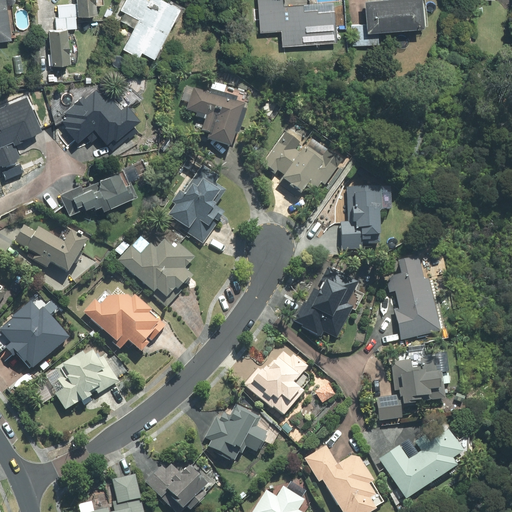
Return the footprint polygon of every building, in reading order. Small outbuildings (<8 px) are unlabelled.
[(0,0),(0,40),(10,39),(3,0),(0,0)] [(56,6),(57,18),(74,16),(94,14),(93,0),(74,0),(75,4),(56,6)] [(150,56),(176,7),(163,0),(124,0),(119,10),(123,13),(119,21),(131,27),(121,48),(136,56),(138,50),(150,56)] [(281,45),(336,41),(333,10),(316,11),(316,9),(303,10),(303,3),(283,5),(282,0),(256,0),(259,31),(280,30),(281,45)] [(361,0),(364,24),(350,25),(352,46),(378,43),(376,29),(422,25),(421,23),(425,23),(422,0),(361,0)] [(108,17),(111,10),(105,7),(102,15),(108,17)] [(57,18),(54,18),(55,29),(46,30),(48,54),(47,53),(48,65),(68,63),(65,29),(75,28),(74,16),(57,18)] [(94,71),(89,69),(86,75),(91,78),(94,71)] [(104,141),(110,149),(126,136),(127,137),(136,130),(131,123),(137,118),(124,103),(119,108),(108,96),(104,100),(94,88),(83,97),(81,95),(72,102),(73,103),(63,112),(65,115),(59,119),(64,124),(62,126),(74,141),(83,133),(89,140),(96,134),(103,141),(104,141)] [(208,93),(193,88),(185,110),(196,114),(195,117),(204,120),(200,131),(207,134),(205,140),(229,147),(243,104),(234,102),(236,98),(210,89),(208,93)] [(0,165),(14,159),(13,158),(17,155),(12,143),(22,139),(21,137),(38,129),(24,97),(0,106),(0,165)] [(276,185),(296,199),(304,187),(309,191),(312,187),(315,189),(319,184),(323,186),(341,161),(326,150),(321,157),(306,146),(302,151),(300,150),(298,153),(294,150),(299,143),(284,133),(261,166),(273,175),(276,171),(282,175),(279,179),(280,180),(276,185)] [(201,165),(182,193),(178,191),(170,203),(174,205),(166,215),(185,228),(183,232),(202,244),(215,225),(210,221),(212,219),(216,222),(223,212),(214,206),(224,191),(214,183),(218,177),(201,165)] [(100,208),(131,194),(125,182),(123,183),(117,170),(97,179),(98,181),(81,188),(80,185),(59,194),(68,214),(88,205),(90,210),(92,209),(93,209),(100,206),(100,208)] [(339,223),(340,250),(360,249),(360,245),(378,244),(377,213),(380,210),(379,187),(346,188),(347,222),(339,223)] [(35,233),(24,226),(14,242),(36,255),(32,261),(46,269),(50,263),(67,273),(72,264),(75,265),(81,255),(79,253),(87,240),(80,236),(81,235),(77,232),(76,233),(71,230),(64,243),(38,228),(35,233)] [(402,228),(396,233),(402,242),(409,236),(402,228)] [(174,249),(163,239),(155,248),(150,243),(140,254),(130,246),(130,247),(124,241),(115,252),(120,257),(117,261),(150,291),(148,293),(165,308),(181,291),(178,288),(182,283),(184,285),(192,276),(184,269),(194,257),(178,243),(174,249)] [(92,261),(83,255),(77,265),(86,271),(92,261)] [(439,332),(427,279),(422,280),(417,257),(396,262),(399,275),(384,278),(388,293),(393,292),(397,309),(392,310),(399,341),(439,332)] [(356,284),(326,268),(320,280),(317,279),(305,304),(302,303),(292,322),(300,326),(298,330),(314,338),(315,336),(319,338),(322,333),(335,340),(351,308),(345,305),(356,284)] [(107,296),(99,305),(94,300),(82,312),(112,341),(111,342),(118,350),(126,342),(138,353),(147,344),(143,340),(146,337),(150,341),(165,325),(133,295),(130,299),(127,295),(107,296)] [(66,339),(41,308),(37,311),(29,302),(9,318),(11,320),(0,328),(0,333),(8,344),(2,349),(10,358),(14,355),(21,364),(23,362),(28,369),(66,339)] [(281,416),(302,391),(292,383),(306,367),(291,354),(289,357),(281,351),(266,369),(263,366),(259,371),(256,368),(241,385),(270,409),(271,407),(281,416)] [(88,397),(87,395),(86,393),(92,390),(95,395),(117,382),(102,357),(95,361),(90,352),(82,356),(80,353),(54,369),(60,378),(56,381),(61,390),(53,394),(63,411),(78,402),(79,403),(88,397)] [(413,403),(444,400),(440,372),(436,372),(434,358),(419,359),(420,368),(411,369),(410,360),(390,363),(394,392),(397,391),(398,396),(374,399),(378,422),(401,419),(400,415),(406,415),(405,408),(413,407),(413,403)] [(42,371),(48,366),(44,361),(38,366),(42,371)] [(321,403),(334,395),(327,384),(314,392),(321,403)] [(461,403),(464,396),(456,393),(453,400),(461,403)] [(260,418),(235,405),(229,417),(225,416),(221,414),(218,421),(214,418),(204,438),(210,442),(207,448),(212,451),(211,453),(227,462),(228,460),(232,462),(237,453),(240,455),(244,447),(255,453),(257,450),(258,451),(265,437),(264,437),(266,433),(255,427),(260,418)] [(291,429),(285,423),(281,427),(287,433),(291,429)] [(404,501),(455,467),(450,460),(460,453),(446,431),(428,443),(427,440),(416,447),(420,452),(407,460),(398,446),(377,460),(404,501)] [(320,482),(338,511),(372,511),(374,511),(367,500),(373,497),(367,485),(372,483),(358,459),(350,457),(335,465),(325,447),(303,459),(317,483),(320,482)] [(143,482),(171,511),(179,511),(184,508),(187,511),(204,495),(199,490),(204,485),(186,466),(178,474),(169,464),(164,470),(160,466),(143,482)] [(142,511),(134,475),(111,480),(116,502),(112,503),(113,511),(108,511),(108,509),(92,511),(142,511)] [(303,500),(282,486),(275,497),(265,490),(250,511),(298,511),(296,510),(303,500)]
